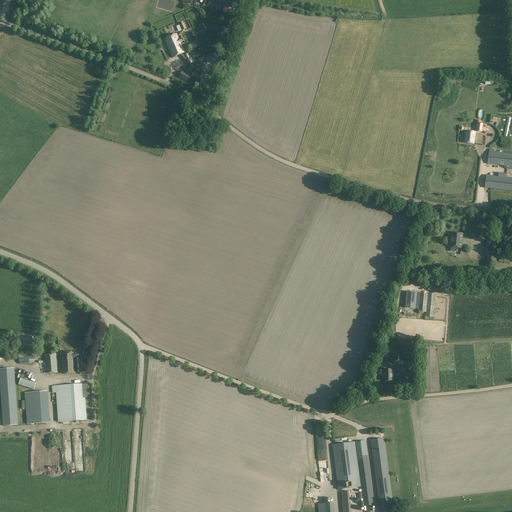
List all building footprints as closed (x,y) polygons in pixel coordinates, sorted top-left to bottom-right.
[(209,0),(207,7),(217,10),(219,3),(209,0)] [(222,12),(232,15),(234,7),(224,5),(222,12)] [(177,34),(171,37),(179,55),(185,53),(177,34)] [(179,55),(171,37),(165,40),(172,58),(179,55)] [(196,42),(187,45),(189,50),(198,46),(196,42)] [(190,64),(193,63),(189,53),(183,56),(185,60),(187,62),(188,61),(190,64)] [(210,69),(206,65),(201,67),(202,73),(207,74),(210,69)] [(181,71),(178,78),(189,83),(192,76),(181,71)] [(465,137),(465,143),(474,144),(475,132),(465,131),(465,136),(465,137)] [(511,154),(489,152),(487,164),(511,167),(511,154)] [(511,178),(486,176),(485,188),(511,190),(511,178)] [(463,234),(452,233),(450,247),(458,248),(459,244),(463,244),(463,240),(462,240),(463,234)] [(485,257),(491,257),(493,241),(486,240),(485,257)] [(500,254),(499,262),(510,263),(511,255),(500,254)] [(415,308),(416,293),(406,292),(405,308),(415,308)] [(434,317),(436,297),(436,295),(420,293),(418,312),(426,313),(426,317),(434,317)] [(56,351),(45,352),(46,373),(57,372),(56,351)] [(80,353),(61,354),(63,374),(75,373),(75,372),(82,371),(80,357),(80,353)] [(14,368),(0,369),(0,384),(3,426),(19,425),(14,368)] [(393,370),(384,370),(384,381),(393,381),(393,370)] [(21,379),(19,384),(34,389),(35,383),(21,379)] [(85,398),(90,398),(89,384),(52,386),(52,393),(56,393),(58,422),(87,420),(85,398)] [(48,391),(25,393),(27,424),(50,423),(48,391)] [(393,511),(384,438),(370,440),(379,511),(393,511)] [(338,490),(361,487),(357,457),(355,442),(332,445),(338,490)] [(367,455),(357,457),(361,487),(363,506),(365,506),(365,511),(372,511),(371,505),(373,505),(367,455)] [(350,511),(348,492),(341,492),(342,511),(350,511)] [(334,511),(334,503),(318,504),(318,511),(334,511)]
